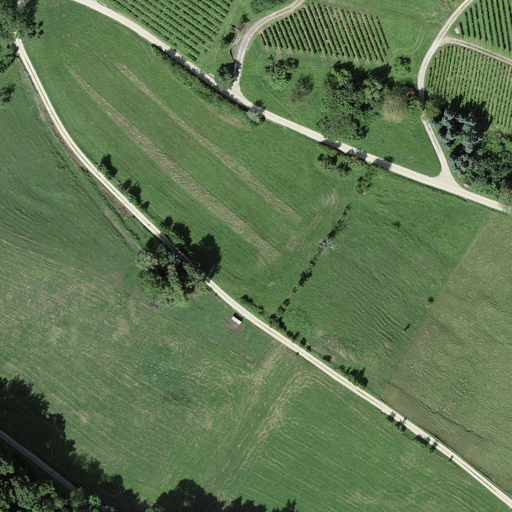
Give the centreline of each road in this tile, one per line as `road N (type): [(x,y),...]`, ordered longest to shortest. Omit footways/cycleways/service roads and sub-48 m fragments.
road 1 (track): [(511,507),(212,288),(104,183),(68,142),(19,53),(13,33),(22,0)]
road 2 (track): [(82,0),(273,118),(511,210)]
road 3 (track): [(26,66),(24,84),(54,142),(152,268)]
road 4 (track): [(443,187),(418,92),(425,59),(434,43),(446,41),(511,64)]
road 5 (track): [(0,433),(104,511)]
road 6 (track): [(229,94),(245,35),(298,0)]
